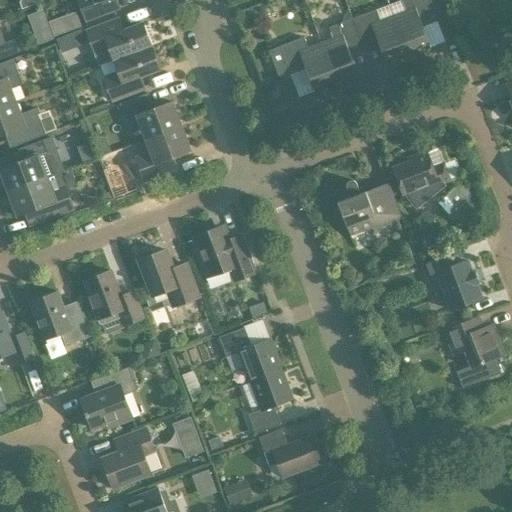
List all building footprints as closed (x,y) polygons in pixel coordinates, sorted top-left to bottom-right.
[(111,12),(106,0),(75,0),(84,22),(111,12)] [(401,0),(405,11),(393,16),(406,52),(428,44),(422,28),(448,18),(441,0),(401,0)] [(352,19),(364,50),(378,45),(384,60),(406,52),(393,16),(380,21),(376,10),(352,19)] [(49,23),(54,37),(65,33),(59,19),(49,23)] [(320,44),(334,79),(356,71),(350,55),(364,50),(352,19),(329,28),(333,39),(320,44)] [(113,60),(151,46),(142,23),(117,32),(113,21),(86,31),(93,52),(99,66),(113,60)] [(49,28),(34,33),(39,45),(54,40),(49,28)] [(69,36),(56,40),(61,54),(74,49),(69,36)] [(280,82),(306,72),(312,88),(334,79),(320,44),(308,48),(303,37),(268,51),(280,82)] [(0,59),(20,52),(15,39),(0,44),(0,59)] [(139,91),(135,79),(159,69),(151,46),(113,60),(119,74),(104,80),(112,101),(139,91)] [(0,63),(0,107),(15,102),(10,89),(22,84),(12,59),(0,63)] [(128,129),(139,125),(145,140),(181,126),(172,102),(147,111),(141,95),(119,104),(128,129)] [(35,108),(20,114),(15,102),(0,107),(0,135),(12,131),(17,145),(45,135),(35,108)] [(88,110),(90,115),(106,109),(105,104),(88,110)] [(88,119),(93,133),(108,127),(102,113),(88,119)] [(170,171),(165,160),(190,150),(181,126),(145,140),(150,153),(139,157),(143,168),(139,169),(144,181),(170,171)] [(66,170),(53,136),(21,148),(26,159),(0,168),(0,170),(8,193),(46,178),(60,173),(60,172),(66,170)] [(443,164),(432,168),(426,151),(413,156),(415,160),(392,168),(402,194),(424,185),(426,189),(450,180),(443,164)] [(17,216),(43,206),(48,218),(73,208),(60,173),(46,178),(8,193),(17,216)] [(333,192),(337,203),(335,205),(334,206),(334,207),(333,209),(333,210),(333,212),(333,213),(334,215),(335,216),(337,218),(338,219),(340,219),(342,220),(344,219),(350,235),(371,227),(372,230),(400,219),(387,183),(360,194),(356,183),(355,182),(354,181),(353,180),(351,180),(349,181),(348,181),(347,182),(346,183),(346,184),(346,185),(346,186),(346,187),(333,192)] [(468,200),(456,186),(446,195),(457,209),(468,200)] [(245,251),(234,255),(224,228),(194,239),(208,278),(234,268),(239,279),(254,274),(245,251)] [(198,297),(186,264),(173,269),(166,250),(138,261),(151,296),(166,291),(172,307),(198,297)] [(472,274),(467,261),(453,266),(448,255),(422,264),(429,283),(439,280),(450,310),(481,298),(476,283),(474,283),(471,275),(472,274)] [(84,281),(90,296),(88,297),(99,324),(101,325),(120,317),(123,325),(142,318),(132,292),(120,297),(110,271),(84,281)] [(80,312),(66,317),(57,291),(30,301),(44,340),(60,334),(65,346),(90,337),(80,312)] [(263,301),(248,307),(252,318),(267,312),(263,301)] [(24,333),(11,338),(1,312),(0,312),(0,357),(15,352),(19,363),(33,358),(24,333)] [(444,329),(453,354),(465,350),(471,366),(456,371),(462,388),(499,374),(494,359),(503,355),(492,325),(482,329),(478,316),(444,329)] [(226,357),(238,352),(249,381),(281,369),(277,357),(272,359),(264,340),(251,345),(244,328),(218,337),(226,357)] [(146,360),(160,355),(154,341),(144,345),(142,350),(146,360)] [(100,378),(105,390),(79,400),(85,417),(87,416),(91,428),(114,420),(115,424),(132,418),(123,395),(137,390),(128,367),(100,378)] [(280,424),(274,407),(288,401),(281,382),(286,381),(281,369),(249,381),(260,409),(247,414),(255,434),(280,424)] [(190,417),(171,424),(176,436),(194,429),(190,417)] [(113,488),(150,473),(165,468),(159,452),(153,450),(145,429),(119,439),(123,450),(102,458),(113,488)] [(269,466),(277,463),(282,477),(317,464),(307,437),(287,445),(281,429),(258,437),(269,466)] [(219,438),(209,442),(212,450),(222,446),(219,438)] [(207,489),(215,486),(209,469),(196,473),(201,486),(207,489)] [(246,479),(223,488),(230,505),(253,496),(246,479)] [(166,511),(157,488),(144,493),(150,508),(139,511),(166,511)]
